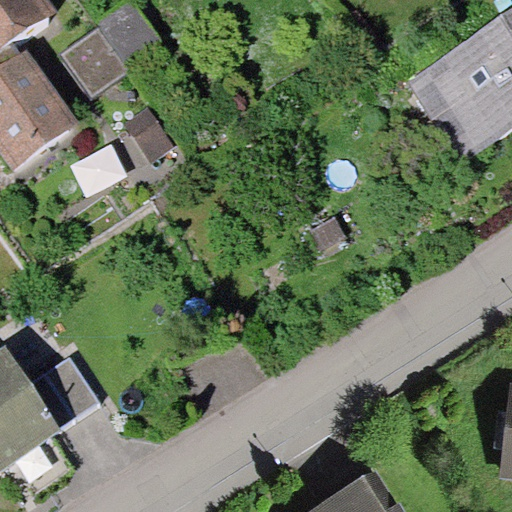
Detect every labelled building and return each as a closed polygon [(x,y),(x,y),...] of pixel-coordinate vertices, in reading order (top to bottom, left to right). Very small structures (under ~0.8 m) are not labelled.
[(52,0),(0,0),(0,139),(28,177),(90,131),(35,55),(73,28),(52,0)] [(96,95),(169,51),(145,10),(72,54),(96,95)] [(511,146),(511,29),(409,93),(461,178),(511,146)] [(82,167),(94,197),(132,182),(120,152),(82,167)] [(57,438),(107,408),(79,362),(29,391),(57,438)] [(14,511),(28,511),(79,482),(7,368),(0,372),(0,493),(1,493),(14,511)] [(511,390),(497,474),(511,475),(511,390)] [(391,511),(367,473),(303,511),(391,511)]
